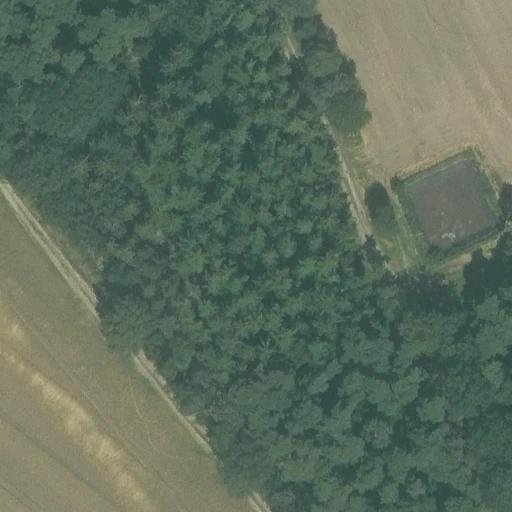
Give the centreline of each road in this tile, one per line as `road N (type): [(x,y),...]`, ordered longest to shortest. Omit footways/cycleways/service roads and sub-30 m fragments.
road 1 (track): [(488,511),(267,0)]
road 2 (track): [(264,511),(0,185)]
